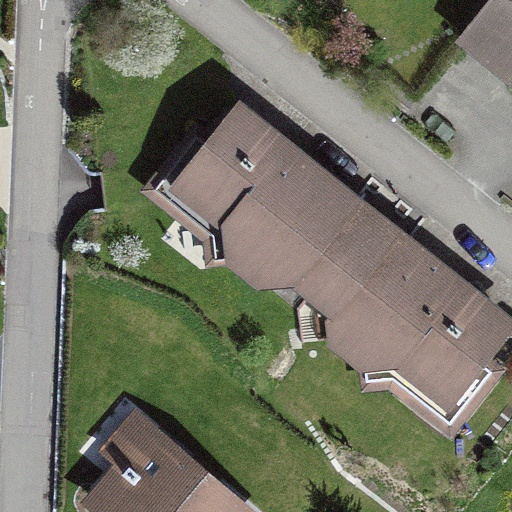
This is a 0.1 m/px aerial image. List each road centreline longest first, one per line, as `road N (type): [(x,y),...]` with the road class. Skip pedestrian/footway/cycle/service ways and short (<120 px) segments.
road 1 (residential): [(22,511),(50,0)]
road 2 (residential): [(183,0),(511,255)]
